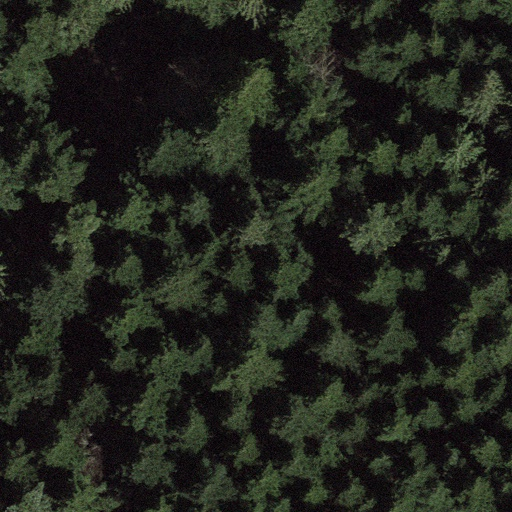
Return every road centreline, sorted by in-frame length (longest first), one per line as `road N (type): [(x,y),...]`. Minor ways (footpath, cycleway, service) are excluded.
road 1 (track): [(113,511),(86,109)]
road 2 (track): [(171,65),(282,0)]
